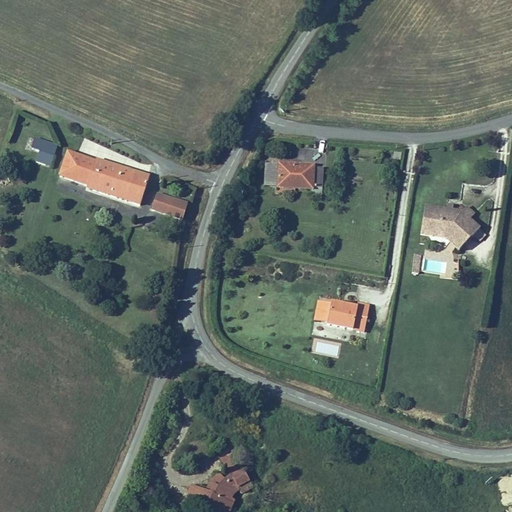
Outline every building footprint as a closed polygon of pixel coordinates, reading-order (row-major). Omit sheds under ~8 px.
[(37,170),(52,174),(59,150),(33,143),(31,153),(40,156),(39,161),(36,160),(34,166),(38,167),(37,170)] [(158,182),(69,154),(59,184),(148,211),(158,182)] [(276,195),(278,170),(263,169),(261,194),(276,195)] [(321,204),(323,173),(278,170),(276,195),(306,197),(305,203),(321,204)] [(192,224),(200,202),(185,197),(183,203),(178,201),(179,196),(170,193),(163,214),(192,224)] [(436,235),(452,238),(460,247),(469,239),(475,245),(482,238),(473,228),(478,223),(471,215),(466,219),(456,217),(456,220),(451,219),(451,216),(428,212),(423,240),(435,242),(436,235)] [(436,235),(435,242),(448,245),(460,258),(475,245),(469,239),(460,247),(452,238),(436,235)] [(325,330),(329,308),(317,306),(313,328),(325,330)] [(363,337),(368,311),(356,309),(355,313),(329,308),(325,330),(363,337)] [(216,483),(212,492),(193,484),(185,501),(212,511),(230,511),(236,500),(232,498),(240,491),(242,495),(255,488),(234,453),(239,450),(235,443),(228,446),(231,451),(221,457),(230,475),(224,479),(220,473),(212,479),(216,483)]
